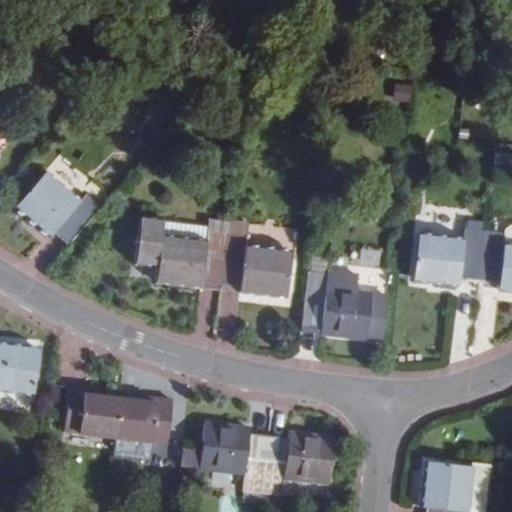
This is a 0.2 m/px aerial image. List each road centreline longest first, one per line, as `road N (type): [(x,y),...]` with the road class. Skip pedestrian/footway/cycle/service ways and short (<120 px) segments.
road 1 (residential): [(387,396),(166,355),(0,275)]
road 2 (residential): [(511,369),(445,392),(387,396)]
